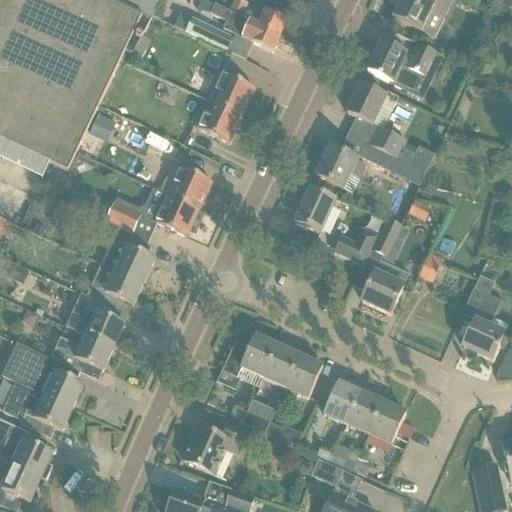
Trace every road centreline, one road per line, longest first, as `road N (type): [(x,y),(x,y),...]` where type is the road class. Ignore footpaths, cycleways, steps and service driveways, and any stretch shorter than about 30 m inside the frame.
road 1 (unclassified): [(217,281),(349,0)]
road 2 (unclassified): [(217,281),(462,395)]
road 3 (unclassified): [(115,511),(217,281)]
road 4 (unclassified): [(415,511),(462,395)]
